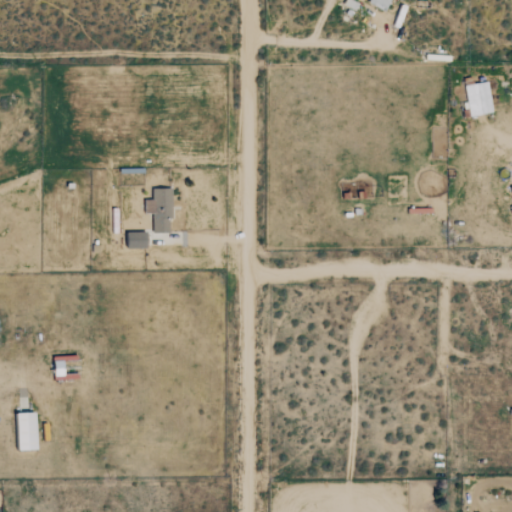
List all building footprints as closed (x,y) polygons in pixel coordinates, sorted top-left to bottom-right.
[(366,0),(365,3),(382,11),(386,0),(366,0)] [(463,84),(466,116),(489,113),(486,82),(463,84)] [(168,233),(168,188),(149,189),(149,200),(142,200),(142,213),(150,213),(150,233),(168,233)] [(122,232),(122,249),(144,248),(143,231),(122,232)] [(32,450),(30,412),(11,413),(12,450),(32,450)]
